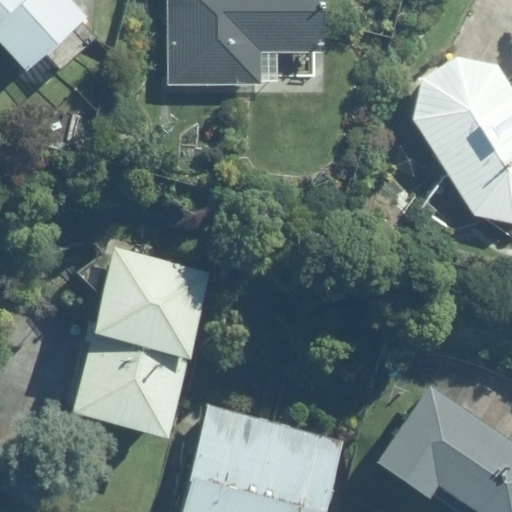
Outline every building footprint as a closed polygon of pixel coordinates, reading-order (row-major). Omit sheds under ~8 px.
[(40,0),(0,0),(0,49),(27,82),(85,32),(57,0),(44,0),(42,2),(40,0)] [(170,0),(168,81),(254,84),(255,49),(324,52),(325,0),(170,0)] [(511,98),(494,72),(453,62),(418,86),(408,126),(473,226),(511,233),(511,98)] [(207,269),(112,244),(67,419),(162,443),(207,269)] [(511,511),(511,451),(428,389),(370,468),(426,509),(443,486),(477,511),(511,511)] [(325,511),(346,439),(204,399),(171,511),(325,511)]
